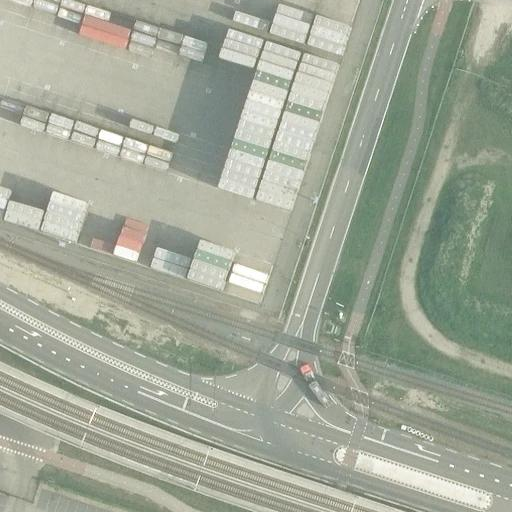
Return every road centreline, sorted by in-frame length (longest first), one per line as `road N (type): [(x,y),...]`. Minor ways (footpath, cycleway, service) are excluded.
road 1 (unclassified): [(302,319),(405,0)]
road 2 (secondary): [(261,409),(76,335),(0,292)]
road 3 (secondary): [(0,332),(261,447)]
road 4 (secondary): [(511,490),(285,418)]
road 5 (secondary): [(261,447),(459,511)]
